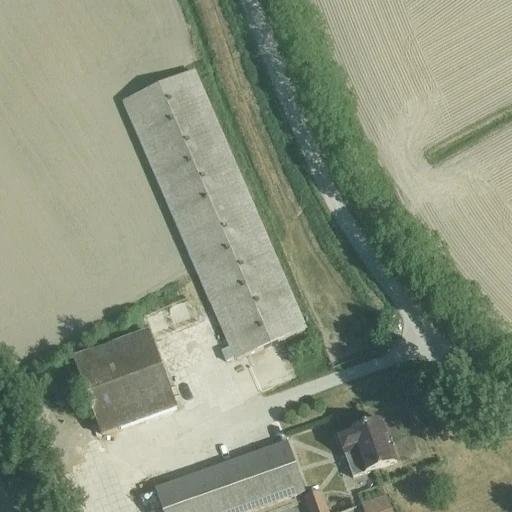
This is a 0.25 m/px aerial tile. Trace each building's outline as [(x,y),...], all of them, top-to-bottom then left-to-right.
[(124,102),(237,361),(305,332),(193,73),(124,102)] [(73,362),(101,437),(177,410),(149,334),(73,362)] [(337,437),(353,480),(396,465),(380,421),(337,437)] [(155,491),(162,511),(254,511),(304,494),(286,444),(155,491)] [(303,497),(308,511),(327,511),(319,491),(303,497)] [(386,497),(361,506),(363,511),(391,511),(392,511),(386,497)]
